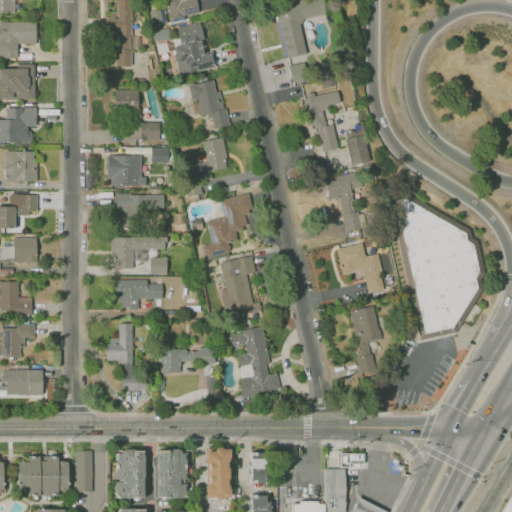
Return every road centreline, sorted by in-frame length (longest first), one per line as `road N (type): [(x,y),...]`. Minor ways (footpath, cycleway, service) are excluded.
road 1 (tertiary): [(449,432),(0,429)]
road 2 (residential): [(239,0),(302,267),(320,426)]
road 3 (residential): [(74,0),(73,429)]
road 4 (trunk): [(372,0),(372,81),(384,131),(414,163),(479,205),(506,241),(510,292),(498,343)]
road 5 (trunk): [(511,184),(438,144),(414,110),(408,80),(417,48),(438,22),(480,5),(511,8)]
